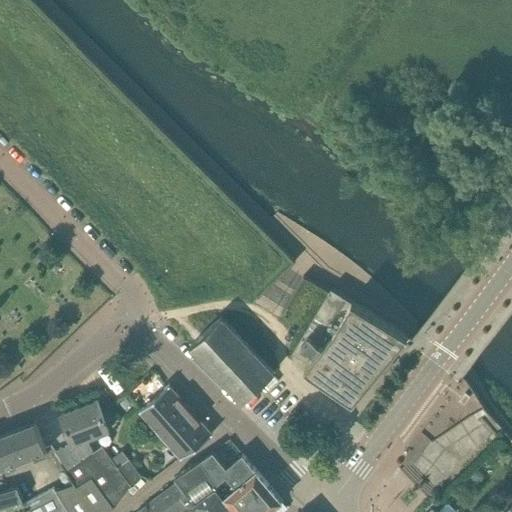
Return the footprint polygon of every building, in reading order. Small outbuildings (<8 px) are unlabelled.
[(332,287),(293,353),(301,359),(302,357),(310,363),(306,369),(354,402),(409,336),(332,287)] [(223,316),(194,343),(191,346),(243,401),(275,371),(223,316)] [(146,405),(142,408),(169,441),(182,456),(198,444),(215,431),(201,416),(170,384),(155,397),(146,405)] [(69,469),(93,452),(88,437),(109,429),(98,400),(61,415),(73,443),(56,450),(69,469)] [(21,427),(33,456),(48,450),(36,421),(21,427)] [(21,427),(7,433),(18,462),(33,456),(21,427)] [(152,438),(160,448),(167,442),(159,432),(152,438)] [(3,468),(18,462),(7,433),(0,435),(0,460),(2,465),(3,468)] [(94,475),(116,505),(131,484),(142,477),(129,459),(117,467),(103,448),(94,454),(93,452),(69,469),(80,484),(94,475)] [(59,490),(70,511),(107,511),(115,506),(116,505),(94,475),(80,484),(69,469),(56,450),(55,450),(75,484),(59,490)] [(204,457),(219,481),(216,483),(239,511),(268,511),(283,500),(247,457),(243,452),(227,465),(214,450),(204,457)] [(194,500),(216,483),(219,481),(204,457),(176,476),(179,480),(194,500)] [(169,488),(185,507),(194,500),(179,480),(169,488)] [(239,511),(216,483),(194,500),(203,511),(239,511)] [(0,511),(22,511),(27,511),(26,508),(23,497),(25,496),(20,485),(0,491),(0,511)] [(25,503),(29,511),(70,511),(59,490),(56,491),(54,488),(25,503)] [(170,511),(178,511),(185,507),(169,488),(158,496),(170,511)] [(148,504),(154,511),(170,511),(158,496),(148,504)] [(511,511),(511,496),(503,506),(508,511),(511,511)] [(203,511),(194,500),(185,507),(178,511),(203,511)]
